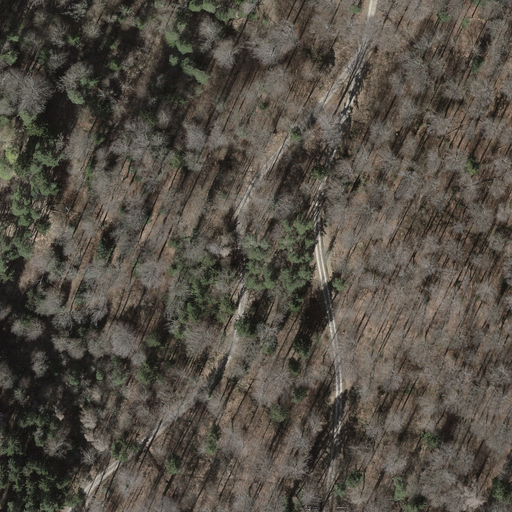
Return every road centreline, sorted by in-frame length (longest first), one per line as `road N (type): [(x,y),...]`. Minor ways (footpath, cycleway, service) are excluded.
road 1 (track): [(361,47),(246,193),(236,334),(216,372),(97,479),(73,511)]
road 2 (track): [(371,0),(318,206),(338,366),(326,511)]
